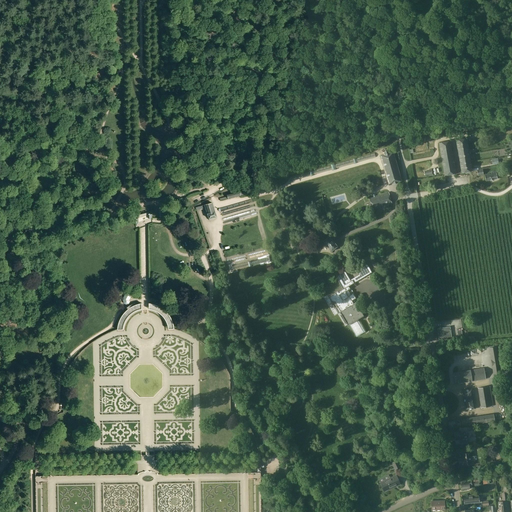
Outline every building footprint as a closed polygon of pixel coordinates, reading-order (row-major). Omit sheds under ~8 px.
[(458,148),(468,147),(466,138),(456,140),(458,148)] [(456,174),(452,149),(450,141),(439,143),(445,175),(445,176),(456,174)] [(468,147),(458,148),(459,157),(469,155),(468,147)] [(389,185),(401,181),(393,152),(389,153),(389,151),(383,152),(384,155),(381,156),(389,185)] [(292,181),(376,157),(375,153),(291,177),(292,181)] [(469,155),(459,157),(460,165),(471,163),(469,155)] [(471,163),(460,165),(462,173),(472,171),(471,163)] [(486,181),(497,179),(497,178),(499,177),(498,171),(491,172),(491,174),(485,175),(486,181)] [(228,199),(240,196),(239,191),(227,194),(228,199)] [(372,210),(392,204),(389,193),(369,199),(372,210)] [(212,203),(205,205),(209,219),(216,217),(212,203)] [(337,246),(329,236),(323,242),(331,252),(337,246)] [(352,255),(347,248),(343,251),(348,258),(352,255)] [(388,255),(379,259),(382,265),(391,261),(388,255)] [(230,271),(270,261),(269,257),(229,267),(230,271)] [(342,319),(343,320),(343,321),(344,321),(348,318),(349,319),(349,321),(347,322),(350,327),(352,330),(353,332),(356,337),(365,332),(358,319),(363,316),(360,311),(362,309),(361,307),(359,308),(357,305),(357,306),(355,303),(354,304),(352,301),(356,299),(353,294),(350,295),(347,291),(350,289),(349,286),(361,279),(364,277),(367,276),(372,273),(367,264),(356,270),(359,275),(350,281),(344,271),(335,276),(343,289),(338,292),(335,293),(335,294),(329,297),(334,305),(333,306),(334,308),(335,308),(339,313),(340,312),(343,317),(342,318),(342,319)] [(123,330),(123,329),(124,327),(124,326),(124,325),(125,323),(125,322),(126,321),(126,320),(127,319),(128,318),(129,317),(130,316),(131,315),(132,314),(133,313),(134,313),(135,312),(136,311),(137,311),(138,310),(140,310),(141,310),(142,309),(142,306),(142,303),(141,303),(139,304),(138,304),(137,304),(135,305),(134,305),(133,306),(132,307),(130,307),(130,306),(129,306),(127,308),(128,309),(127,310),(126,311),(125,312),(124,313),(123,314),(122,316),(121,317),(120,318),(120,319),(119,321),(119,322),(118,324),(118,325),(117,327),(117,328),(117,330),(120,330),(122,330),(123,330)] [(168,328),(168,329),(171,329),(174,329),(174,327),(174,326),(173,325),(173,323),(173,322),(172,321),(172,319),(171,318),(170,317),(170,316),(169,314),(168,313),(167,312),(166,311),(165,310),(164,309),(163,309),(164,307),(161,305),(161,306),(160,307),(159,306),(158,305),(157,305),(155,304),(154,304),(153,304),(151,303),(150,303),(149,303),(149,306),(149,309),(150,309),(151,310),(152,310),(154,310),(155,311),(156,312),(157,312),(158,313),(159,314),(160,314),(161,315),(162,316),(163,317),(164,318),(165,319),(165,320),(166,322),(166,323),(167,324),(167,325),(167,326),(168,328)] [(437,329),(438,333),(438,336),(439,340),(452,338),(451,326),(441,328),(437,329)] [(496,347),(490,348),(494,378),(500,377),(496,347)] [(454,373),(455,384),(486,379),(484,368),(454,373)] [(478,388),(481,408),(491,406),(488,387),(478,388)] [(466,410),(475,409),(472,389),(462,391),(466,410)] [(462,427),(495,422),(494,414),(461,419),(462,427)] [(461,443),(467,442),(467,438),(471,438),(470,434),(466,435),(465,431),(454,433),(456,440),(460,439),(461,443)] [(414,449),(418,447),(416,442),(412,444),(410,440),(401,443),(403,450),(413,446),(414,449)] [(460,466),(471,465),(470,461),(474,460),(474,457),(470,457),(469,453),(462,454),(463,458),(459,459),(460,466)] [(396,470),(400,468),(397,461),(392,463),(396,470)] [(397,486),(400,485),(396,476),(380,483),(382,487),(384,486),(386,491),(394,487),(394,486),(396,485),(397,486)] [(471,483),(471,482),(470,482),(470,483),(469,483),(461,484),(462,490),(466,489),(466,490),(469,490),(469,489),(470,489),(469,489),(472,488),(471,483)] [(498,502),(499,511),(505,511),(505,505),(508,505),(507,495),(502,495),(503,502),(498,502)] [(464,505),(473,504),(479,503),(478,496),(469,497),(469,498),(463,499),(464,505)] [(444,501),(431,502),(431,510),(444,510),(444,501)]
